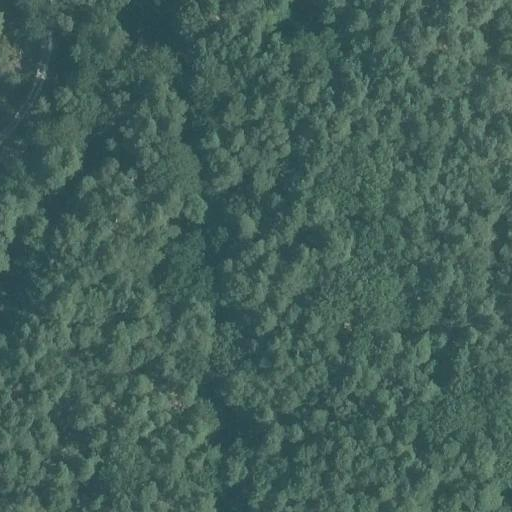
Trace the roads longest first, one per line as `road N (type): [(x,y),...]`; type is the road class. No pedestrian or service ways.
road 1 (track): [(129,0),(144,96),(0,332)]
road 2 (track): [(0,134),(41,68),(41,0)]
